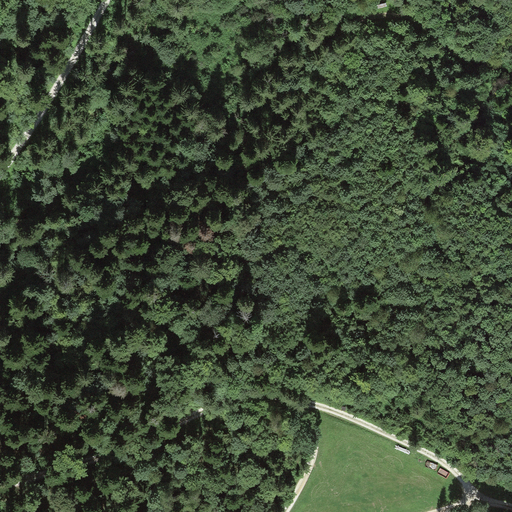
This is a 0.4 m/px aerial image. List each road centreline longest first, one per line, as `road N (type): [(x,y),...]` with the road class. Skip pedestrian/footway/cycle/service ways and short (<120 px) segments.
road 1 (track): [(0,298),(74,236),(188,160),(324,40),(370,14),(419,20),(469,59),(511,70)]
road 2 (track): [(282,511),(299,487),(313,432),(308,403),(281,387),(79,458),(0,475)]
road 3 (track): [(10,289),(19,260),(141,127),(207,38)]
road 4 (track): [(483,504),(439,462),(308,403)]
road 5 (track): [(106,0),(0,172)]
road 6 (track): [(281,387),(339,329),(396,296),(437,295)]
